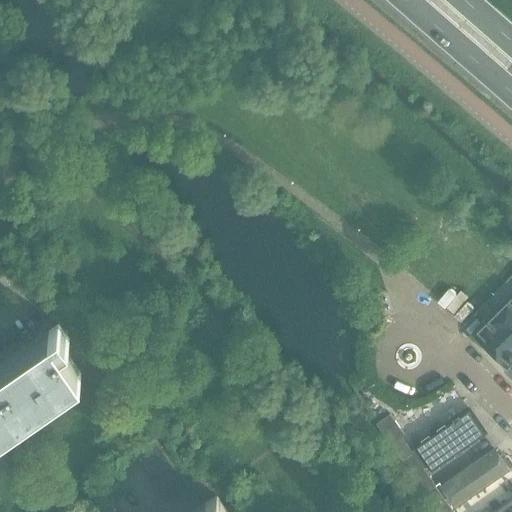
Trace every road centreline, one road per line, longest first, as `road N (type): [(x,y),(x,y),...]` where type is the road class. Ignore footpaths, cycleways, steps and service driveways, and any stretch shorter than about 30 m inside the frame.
road 1 (track): [(335,511),(180,286),(81,185),(30,149)]
road 2 (residential): [(465,364),(436,369),(423,381),(397,380),(384,362),(402,330),(419,328),(442,341)]
road 3 (primary): [(403,0),(511,96)]
